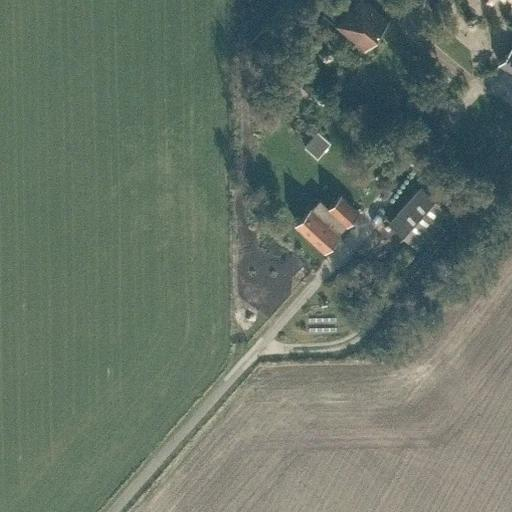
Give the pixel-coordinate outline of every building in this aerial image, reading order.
[(365,49),(375,36),(387,21),(361,0),(355,0),(336,24),(365,49)] [(511,48),(499,63),(511,73),(511,48)] [(319,129),(305,145),(317,156),(331,140),(319,129)] [(422,184),(389,221),(416,245),(448,209),(422,184)] [(310,206),(296,222),(325,248),(340,232),(338,231),(357,210),(342,196),(330,209),(320,200),(312,208),(310,206)]
